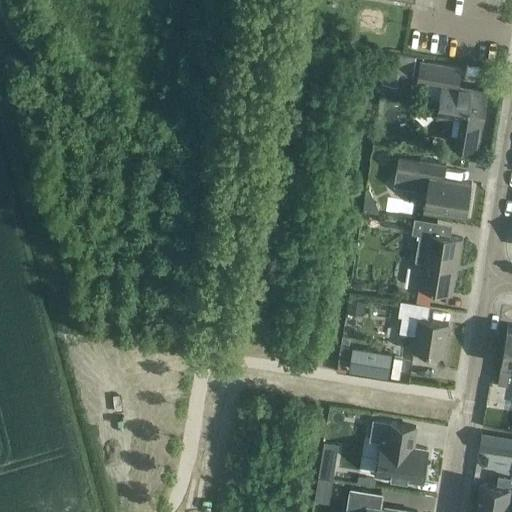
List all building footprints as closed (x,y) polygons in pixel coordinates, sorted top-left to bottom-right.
[(401,72),(412,74),(413,71),(409,71),(411,63),(414,63),(415,59),(389,55),(384,82),(399,85),(401,72)] [(420,61),(417,80),(428,82),(426,94),(440,96),(437,115),(452,118),(448,141),(476,146),(480,122),(481,123),(486,90),(457,85),(460,68),(420,61)] [(433,142),(432,150),(441,151),(443,144),(433,142)] [(449,149),(448,160),(465,161),(466,151),(449,149)] [(445,164),(419,159),(399,156),(394,185),(426,190),(423,207),(466,214),(471,182),(443,178),(445,164)] [(414,217),(411,232),(419,233),(414,260),(423,262),(418,288),(451,293),(455,267),(457,267),(462,238),(434,233),(436,221),(414,217)] [(350,299),(348,312),(362,314),(364,301),(350,299)] [(398,315),(402,315),(399,332),(415,335),(412,351),(442,356),(448,323),(426,319),(429,305),(401,300),(398,315)] [(511,365),(511,326),(507,326),(497,382),(507,383),(510,365),(511,365)] [(388,375),(391,353),(352,346),(348,368),(388,375)] [(422,481),(427,448),(412,445),(415,426),(373,419),(370,439),(380,441),(375,473),(422,481)] [(494,448),(496,436),(481,433),(479,445),(494,448)] [(321,458),(319,472),(332,474),(334,460),(321,458)] [(504,511),(510,477),(498,475),(497,485),(481,482),(476,511),(504,511)] [(318,477),(316,489),(329,491),(331,479),(318,477)] [(392,509),(383,508),(380,507),(382,493),(350,488),(346,511),(416,511),(417,511),(392,507),(392,509)]
